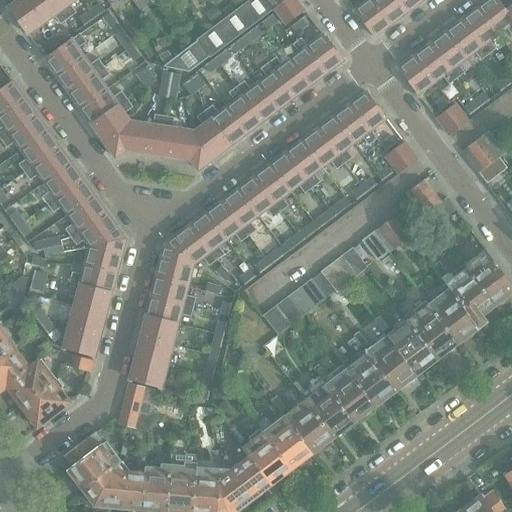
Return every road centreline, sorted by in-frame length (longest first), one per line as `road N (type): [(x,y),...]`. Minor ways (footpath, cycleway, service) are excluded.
road 1 (primary): [(145,0),(256,91),(511,331)]
road 2 (primary): [(511,259),(218,0)]
road 3 (residential): [(0,479),(103,402),(147,237)]
road 4 (residential): [(147,237),(371,65)]
road 5 (residential): [(147,237),(0,30)]
road 6 (residential): [(371,65),(511,252)]
road 7 (tertiary): [(356,511),(511,393)]
